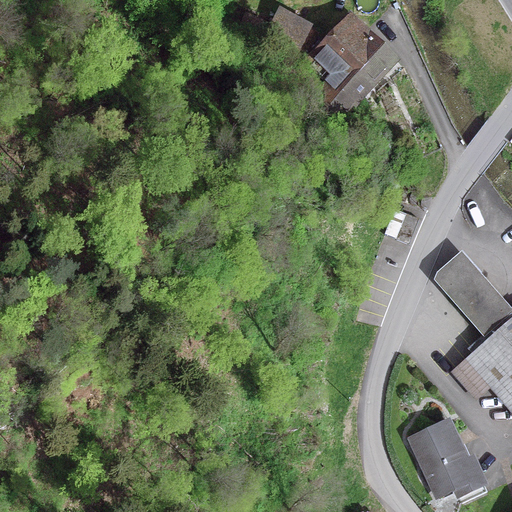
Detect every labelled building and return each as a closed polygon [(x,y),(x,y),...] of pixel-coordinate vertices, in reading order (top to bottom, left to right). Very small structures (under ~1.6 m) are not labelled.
[(277,14),(265,36),(302,56),(314,34),(277,14)] [(326,85),(314,98),(336,120),(393,60),(371,39),(369,40),(362,34),(361,36),(348,24),(340,29),(334,35),(330,42),(313,60),(324,71),(318,77),(326,85)] [(416,222),(404,217),(394,241),(407,246),(416,222)] [(440,281),(492,341),(511,323),(511,307),(468,257),(440,281)] [(511,323),(492,341),(454,374),(474,397),(490,383),(511,408),(511,323)] [(477,479),(472,481),(446,424),(409,441),(436,498),(453,491),(460,505),(484,494),(477,479)]
